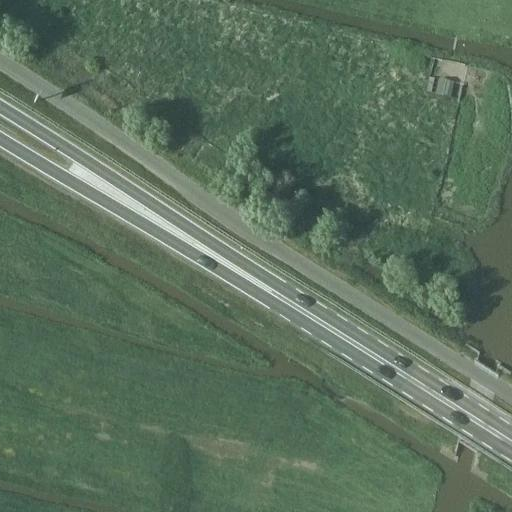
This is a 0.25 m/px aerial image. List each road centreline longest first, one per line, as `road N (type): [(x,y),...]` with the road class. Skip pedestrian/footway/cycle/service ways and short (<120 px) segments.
road 1 (trunk): [(511,434),(143,214)]
road 2 (trunk): [(143,214),(75,158),(0,112)]
road 3 (trunk): [(0,138),(143,214)]
